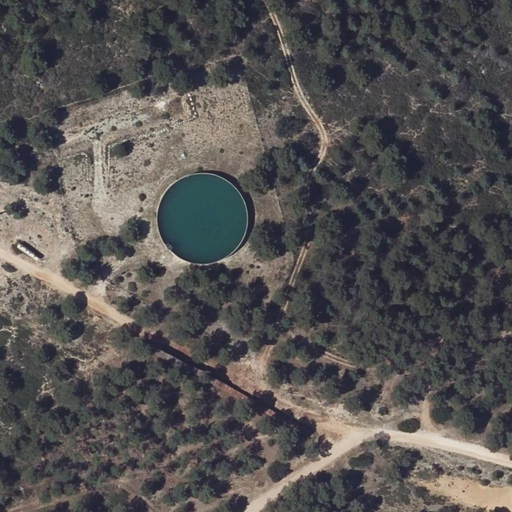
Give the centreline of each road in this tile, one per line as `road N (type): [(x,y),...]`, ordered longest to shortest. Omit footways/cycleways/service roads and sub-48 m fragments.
road 1 (track): [(511,460),(297,417),(0,252)]
road 2 (track): [(251,511),(353,428)]
